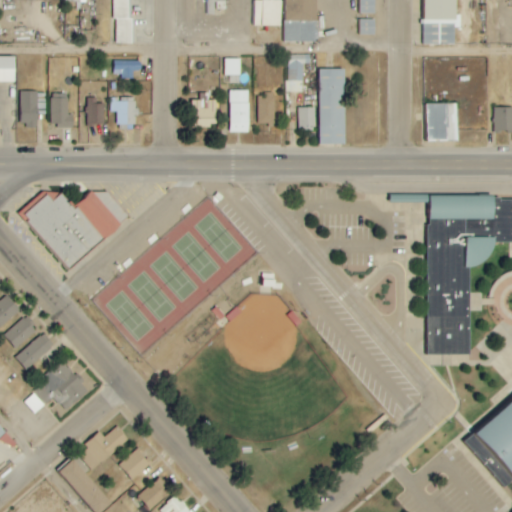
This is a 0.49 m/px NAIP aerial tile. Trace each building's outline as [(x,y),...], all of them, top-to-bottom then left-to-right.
[(114,0),(114,43),(132,44),(132,0),(114,0)] [(227,2),(226,0),(204,0),(204,15),(214,15),(214,2),(227,2)] [(281,27),(281,0),(261,0),(261,1),(252,0),(251,26),(281,27)] [(316,43),(316,0),(284,0),(284,43),(316,43)] [(375,0),(359,0),(359,14),(375,14),(375,0)] [(375,20),(359,20),(359,36),(375,36),(375,20)] [(303,93),(303,64),(306,64),(306,56),(287,56),(287,93),(303,93)] [(0,83),(14,83),(14,57),(0,57),(0,83)] [(240,76),(240,60),(223,59),(223,75),(240,76)] [(140,61),(113,61),(113,78),(133,78),(133,72),(139,72),(140,61)] [(345,145),(344,70),(318,71),(319,145),(345,145)] [(249,91),(230,91),(229,133),(248,133),(249,91)] [(20,128),(38,127),(37,92),(20,92),(20,128)] [(257,95),(257,125),(275,125),(274,95),(257,95)] [(135,125),(136,98),(110,98),(109,113),(116,113),(116,130),(127,131),(127,125),(135,125)] [(50,127),(72,128),(73,115),(67,115),(68,99),(51,99),(50,127)] [(104,99),(87,99),(87,125),(103,125),(104,99)] [(216,127),(216,100),(207,100),(207,105),(194,105),(194,127),(216,127)] [(457,104),(426,105),(427,142),(458,141),(457,104)] [(511,132),(511,107),(494,108),(495,132),(511,132)] [(299,132),(315,132),(315,108),(298,108),(299,132)] [(19,212),(67,270),(119,226),(91,192),(73,207),(61,193),(52,201),(43,191),(19,212)] [(428,355),(470,355),(470,263),(494,263),(493,243),(511,243),(511,197),(427,197),(428,355)] [(0,326),(1,328),(19,310),(5,296),(0,300),(0,326)] [(35,331),(23,317),(3,336),(15,349),(35,331)] [(15,356),(25,370),(54,347),(44,334),(15,356)] [(35,390),(43,404),(55,397),(63,410),(88,395),(67,361),(39,378),(43,385),(35,390)] [(24,402),(34,414),(44,405),(34,393),(24,402)] [(511,400),(464,441),(504,488),(511,480),(511,400)] [(0,441),(5,447),(13,440),(0,425),(0,441)] [(100,433),(79,452),(96,469),(128,439),(116,426),(104,438),(100,433)] [(151,464),(138,448),(119,465),(132,480),(151,464)] [(94,511),(101,511),(112,503),(72,460),(58,473),(94,511)] [(168,495),(155,481),(138,497),(150,511),(168,495)] [(156,511),(188,511),(177,496),(156,511)]
